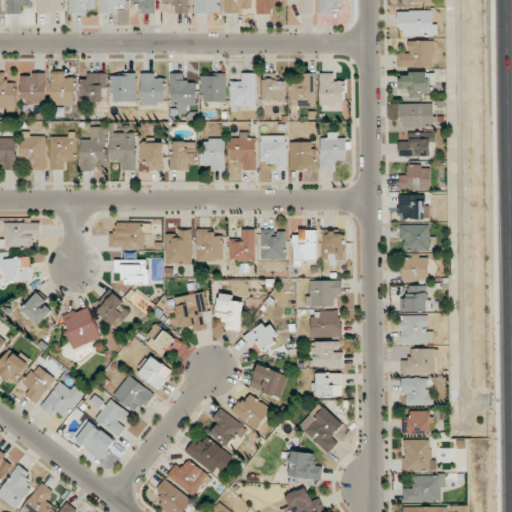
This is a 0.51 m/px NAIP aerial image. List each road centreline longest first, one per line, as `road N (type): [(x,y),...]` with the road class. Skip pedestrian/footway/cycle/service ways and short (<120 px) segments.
road 1 (residential): [(369,0),(382,511)]
road 2 (residential): [(0,201),(372,200)]
road 3 (residential): [(0,43),(370,43)]
road 4 (secondary): [(508,0),(511,297)]
road 5 (residential): [(130,511),(0,409)]
road 6 (residential): [(113,498),(214,370)]
